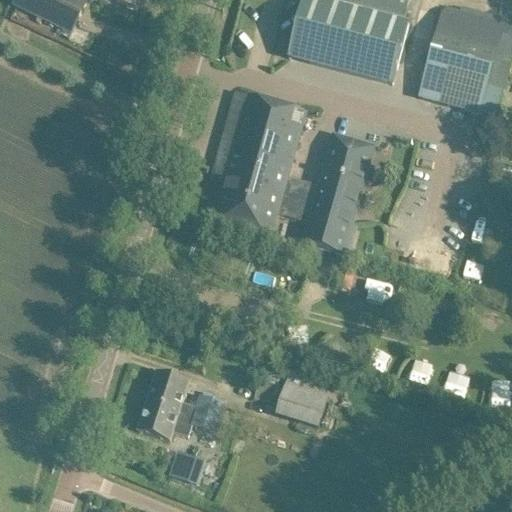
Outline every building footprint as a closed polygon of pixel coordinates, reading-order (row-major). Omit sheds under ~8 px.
[(17,0),(15,7),(72,35),(85,6),(73,0),(17,0)] [(101,0),(135,9),(137,0),(101,0)] [(310,0),(310,1),(307,0),(303,0),(289,60),(393,87),(408,26),(403,24),(404,23),(409,0),(310,0)] [(481,117),(497,121),(511,66),(511,27),(444,9),(420,93),(418,102),(480,119),(481,117)] [(306,115),(237,96),(231,117),(225,138),(219,159),(213,180),(220,182),(228,184),(223,202),(217,221),(244,229),(271,236),(274,227),(277,218),(287,180),(291,169),(294,157),(306,115)] [(320,189),(309,227),(307,237),(304,247),(323,253),(342,258),(354,218),(365,178),(370,161),(351,156),(331,150),(327,167),(320,189)] [(489,249),(493,230),(472,225),(467,244),(489,249)] [(461,280),(481,283),(484,262),(464,259),(461,280)] [(386,304),(391,285),(369,280),(365,299),(386,304)] [(427,383),(433,366),(419,362),(413,378),(427,383)] [(259,389),(253,403),(272,403),(281,377),(269,373),(263,390),(259,389)] [(324,396),(328,386),(302,377),(291,374),(288,385),(284,398),(278,418),(318,430),(324,411),(328,398),(324,396)] [(184,406),(190,386),(157,376),(138,435),(170,445),(173,436),(188,441),(192,429),(216,437),(226,407),(200,399),(196,411),(184,406)] [(177,455),(169,478),(196,487),(203,464),(177,455)]
